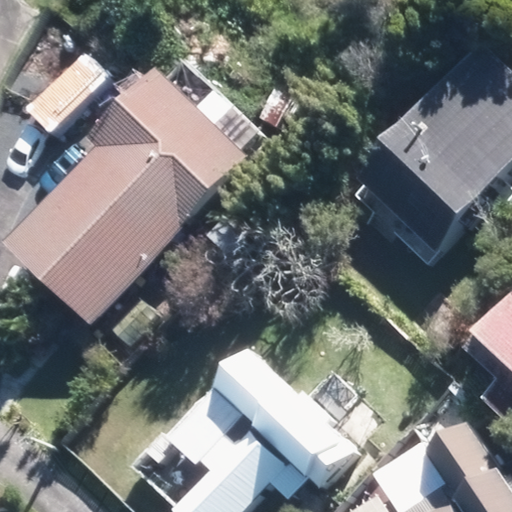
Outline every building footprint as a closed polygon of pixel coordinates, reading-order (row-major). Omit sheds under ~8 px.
[(511,203),(511,50),(377,183),(454,261),(511,203)] [(295,145),(205,59),(28,245),(117,330),(295,145)] [(511,325),(485,355),(511,380),(511,397),(507,403),(511,407),(511,325)] [(377,457),(271,361),(227,410),(242,424),(210,459),(227,473),(191,511),(259,511),(296,471),(334,505),(377,457)] [(511,511),(511,464),(482,421),(390,484),(399,497),(377,511),(511,511)]
